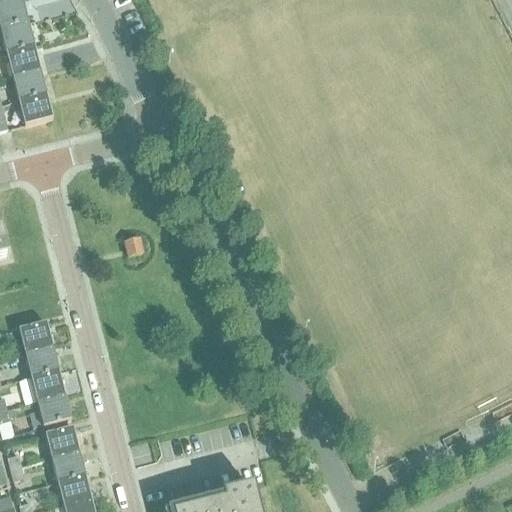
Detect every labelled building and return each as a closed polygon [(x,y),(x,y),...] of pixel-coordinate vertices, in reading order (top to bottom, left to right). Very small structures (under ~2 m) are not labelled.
[(0,7),(0,33),(28,26),(22,2),(0,7)] [(0,33),(0,34),(6,58),(34,50),(28,26),(0,33)] [(6,58),(12,82),(40,74),(34,50),(6,58)] [(12,82),(17,105),(46,98),(40,74),(12,82)] [(46,98),(17,105),(24,131),(52,123),(46,98)] [(0,227),(0,263),(8,262),(0,227)] [(125,246),(127,257),(128,261),(143,257),(139,243),(125,246)] [(18,334),(25,359),(53,351),(46,327),(18,334)] [(25,359),(31,383),(59,375),(53,351),(25,359)] [(31,383),(37,406),(65,399),(59,375),(31,383)] [(65,399),(37,406),(43,431),(71,424),(65,399)] [(7,414),(0,415),(0,436),(1,442),(13,439),(7,414)] [(51,464),(79,456),(73,432),(45,439),(51,464)] [(57,488),(85,480),(79,456),(51,464),(57,488)] [(7,462),(10,474),(22,471),(19,459),(7,462)] [(21,471),(10,474),(12,483),(24,480),(22,471),(21,471)] [(63,511),(91,504),(85,480),(57,488),(63,511)] [(259,511),(254,491),(222,499),(223,502),(182,511),(259,511)] [(12,511),(10,501),(0,503),(0,511),(12,511)]
